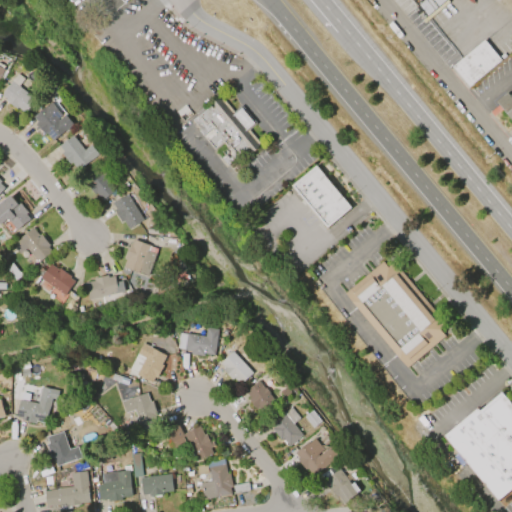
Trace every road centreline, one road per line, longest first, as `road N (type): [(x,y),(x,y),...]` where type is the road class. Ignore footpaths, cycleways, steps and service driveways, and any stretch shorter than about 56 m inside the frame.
road 1 (residential): [(189,0),(194,20),(263,63),(511,358)]
road 2 (secondary): [(268,0),(511,294)]
road 3 (secondary): [(511,234),(317,0)]
road 4 (residential): [(385,0),(511,150)]
road 5 (residential): [(262,511),(289,506),(262,461),(193,396)]
road 6 (residential): [(0,136),(89,236)]
